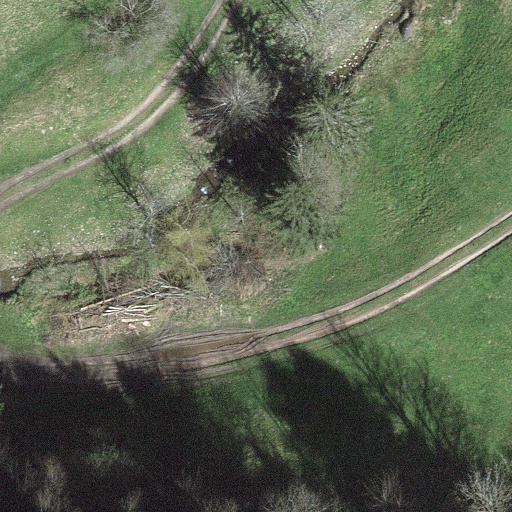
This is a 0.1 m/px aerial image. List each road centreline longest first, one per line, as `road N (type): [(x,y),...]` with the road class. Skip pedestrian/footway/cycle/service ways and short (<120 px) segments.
road 1 (track): [(0,358),(48,368),(250,342),(358,305),(511,222)]
road 2 (track): [(233,0),(170,98),(121,141),(0,199)]
